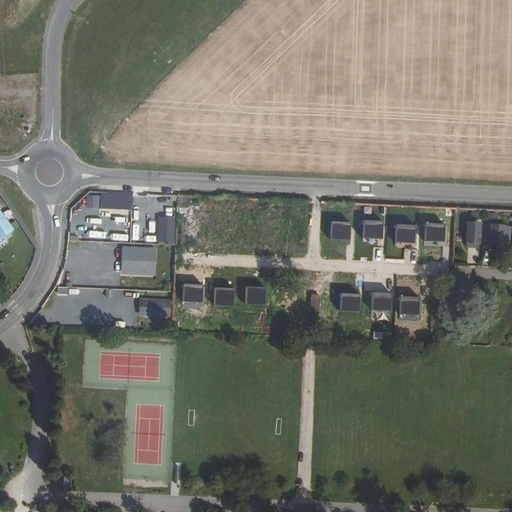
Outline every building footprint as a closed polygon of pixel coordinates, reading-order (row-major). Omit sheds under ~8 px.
[(147,209),(147,193),(86,193),(86,209),(147,209)] [(178,205),(186,207),(188,199),(180,197),(178,205)] [(0,249),(8,244),(9,236),(15,232),(0,208),(0,249)] [(205,217),(201,217),(201,226),(220,226),(221,209),(205,208),(205,217)] [(478,240),(479,224),(467,223),(466,239),(478,240)] [(501,249),(503,226),(491,225),(490,248),(501,249)] [(120,275),(155,275),(156,246),(121,246),(120,275)] [(292,308),(293,296),(284,295),(284,308),(292,308)] [(168,298),(139,297),(139,316),(168,316),(168,298)]
